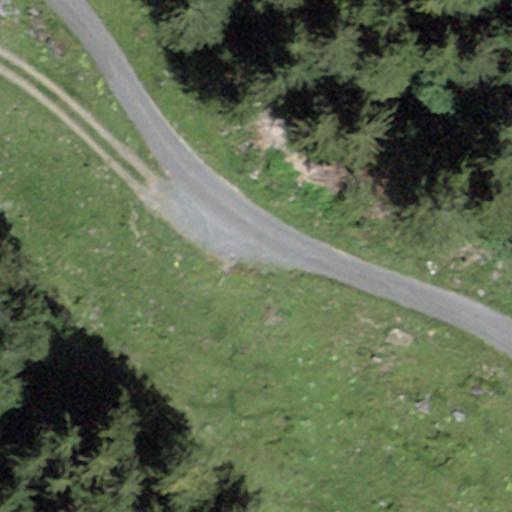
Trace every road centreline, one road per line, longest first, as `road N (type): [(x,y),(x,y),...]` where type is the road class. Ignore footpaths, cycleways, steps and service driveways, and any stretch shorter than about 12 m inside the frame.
road 1 (unclassified): [(58,0),(168,147),(227,209),(284,247),(362,272),(511,345)]
road 2 (track): [(0,58),(165,201),(227,209)]
